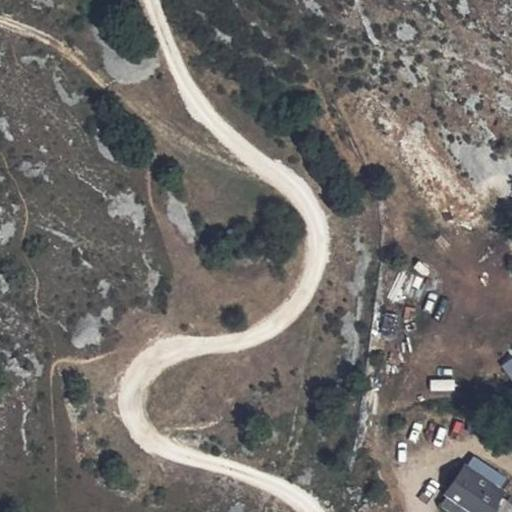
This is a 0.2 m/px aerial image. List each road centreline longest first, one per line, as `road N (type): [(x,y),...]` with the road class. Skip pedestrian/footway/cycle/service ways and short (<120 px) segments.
road 1 (track): [(310,511),(258,476),(147,431),(143,389),(157,365),(267,332),(316,279),(320,238),(303,199),(245,167)]
road 2 (track): [(245,167),(183,146),(49,37),(0,23)]
road 3 (track): [(156,0),(190,101),(245,167)]
